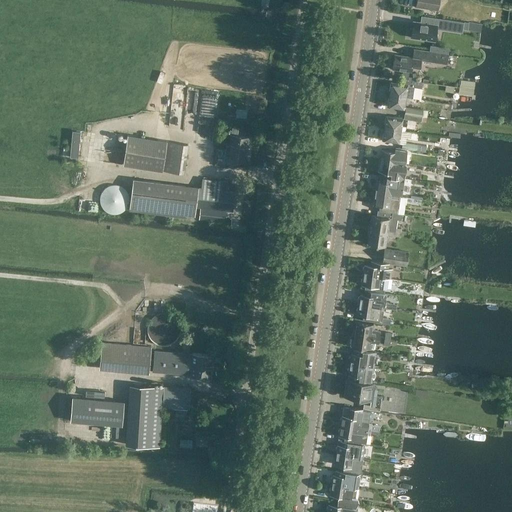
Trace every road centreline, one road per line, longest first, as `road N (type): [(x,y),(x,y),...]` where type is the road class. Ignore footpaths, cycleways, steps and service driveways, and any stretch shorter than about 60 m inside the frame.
road 1 (unclassified): [(228,511),(305,0)]
road 2 (secondary): [(299,511),(372,0)]
road 3 (track): [(0,199),(42,203),(125,170),(195,178),(200,168),(276,183)]
